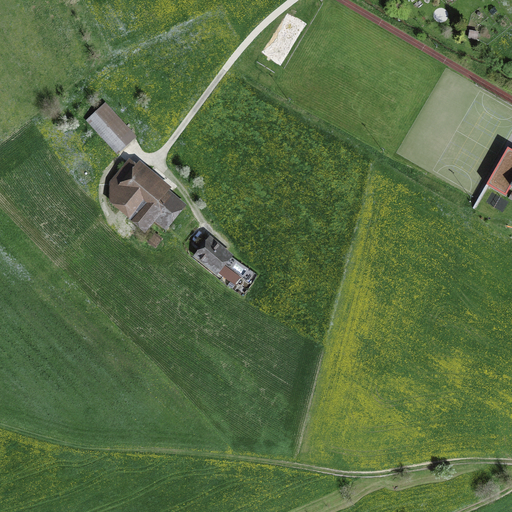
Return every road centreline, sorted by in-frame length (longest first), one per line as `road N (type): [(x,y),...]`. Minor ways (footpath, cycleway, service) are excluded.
road 1 (track): [(292,0),(253,29),(156,159),(129,147)]
road 2 (track): [(317,470),(511,462)]
